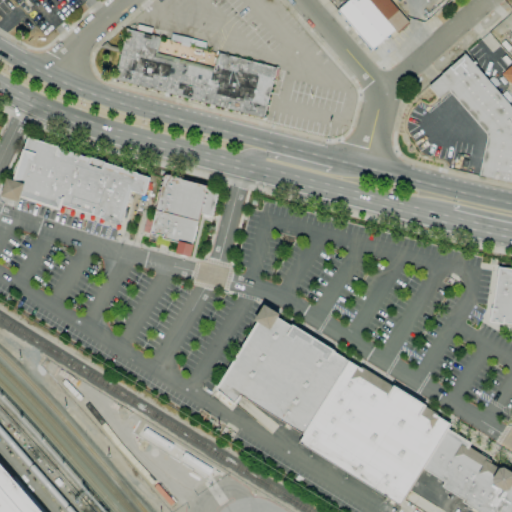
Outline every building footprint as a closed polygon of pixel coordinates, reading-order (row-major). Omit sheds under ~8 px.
[(390,0),(410,22),(398,33),(396,30),(373,50),(338,11),(349,0),(390,0)] [(127,29),(160,37),(155,56),(216,71),(221,53),(277,68),(264,118),(114,80),(127,29)] [(481,174),(511,181),(511,108),(465,57),(439,80),(430,88),(440,99),(448,91),(490,137),(481,174)] [(511,83),(511,63),(501,74),(511,85),(511,83)] [(28,137),(24,149),(23,149),(13,180),(7,178),(1,197),(19,202),(21,198),(61,211),(62,205),(121,224),(132,191),(137,193),(145,195),(151,177),(138,173),(106,162),(91,157),(90,158),(59,148),(60,147),(28,137)] [(165,175),(208,186),(207,190),(218,192),(212,216),(201,213),(193,244),(194,245),(191,257),(176,253),(178,243),(162,238),(163,236),(150,233),(165,175)] [(511,269),(511,324),(490,321),(499,267),(511,269)] [(511,511),(477,511),(463,503),(465,500),(443,486),(446,482),(424,467),(408,493),(400,506),(302,444),(306,437),(240,397),(239,399),(234,405),(216,392),(266,310),(314,340),(412,400),(452,424),(449,430),(472,444),(470,448),(486,458),(511,474),(511,511)] [(0,511),(0,461),(44,511),(0,511)]
